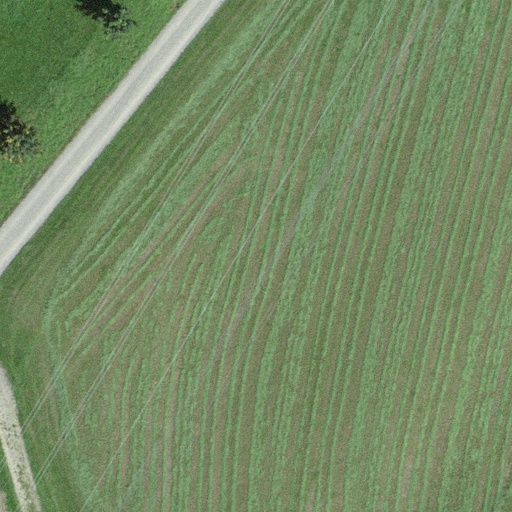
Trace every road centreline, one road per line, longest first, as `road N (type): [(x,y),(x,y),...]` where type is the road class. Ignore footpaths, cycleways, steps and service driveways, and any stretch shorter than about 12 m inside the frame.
road 1 (track): [(0,261),(210,0)]
road 2 (track): [(0,406),(25,430),(52,511)]
